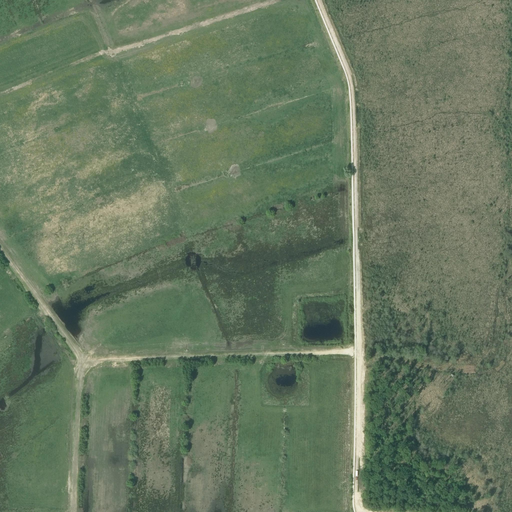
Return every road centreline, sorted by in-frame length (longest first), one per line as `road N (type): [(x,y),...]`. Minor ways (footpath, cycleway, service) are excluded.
road 1 (track): [(318,0),(352,95),(358,352)]
road 2 (track): [(358,352),(80,361)]
road 3 (track): [(358,352),(357,511)]
road 4 (track): [(74,511),(80,361)]
road 5 (track): [(80,361),(0,251)]
